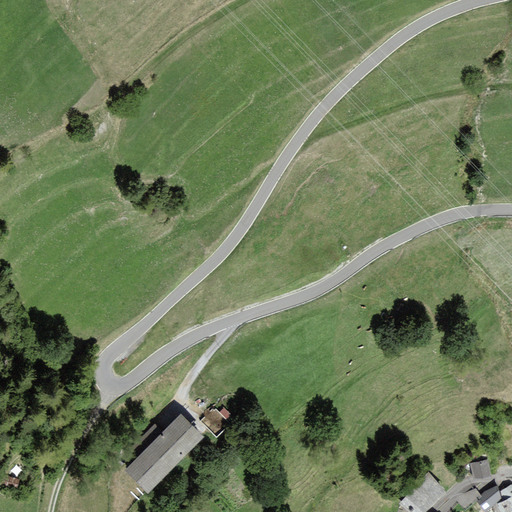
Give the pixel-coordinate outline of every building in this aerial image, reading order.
[(217,411),(206,423),(225,440),(238,425),(222,410),(220,413),(217,411)] [(150,453),(133,471),(159,497),(216,440),(190,414),(169,435),(158,425),(140,443),(150,453)] [(497,477),(494,462),(476,465),(479,480),(497,477)] [(426,473),(399,503),(409,511),(425,511),(446,490),(426,473)] [(476,488),(454,497),(465,510),(481,495),(476,488)] [(502,511),(511,511),(511,488),(495,498),(502,511)]
